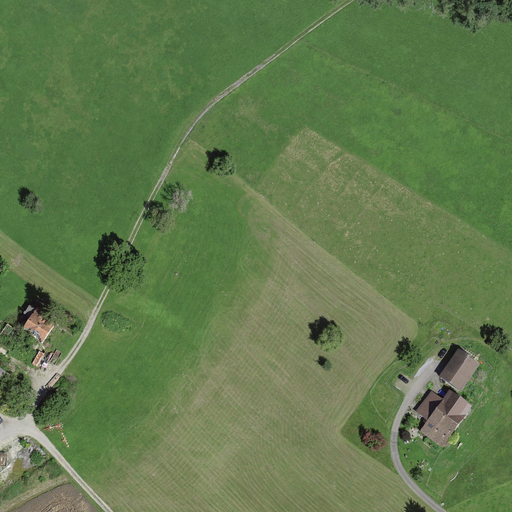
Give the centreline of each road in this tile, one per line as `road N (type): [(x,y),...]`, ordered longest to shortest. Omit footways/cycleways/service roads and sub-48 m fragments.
road 1 (track): [(0,431),(30,409),(79,344),(202,114),(352,0)]
road 2 (track): [(110,511),(17,418)]
